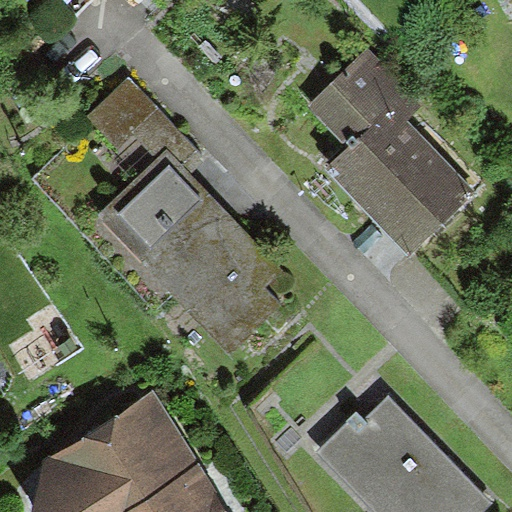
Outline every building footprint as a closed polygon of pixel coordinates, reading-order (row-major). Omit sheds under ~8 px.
[(418,97),(358,35),(303,87),(344,130),(312,160),(406,257),(472,194),(397,117),(418,97)] [(97,120),(132,152),(167,114),(133,82),(97,120)] [(272,287),(144,147),(76,208),(204,348),(272,287)] [(342,368),(272,437),(347,511),(484,511),(485,511),(342,368)] [(229,511),(161,376),(54,429),(70,460),(16,487),(28,511),(229,511)]
